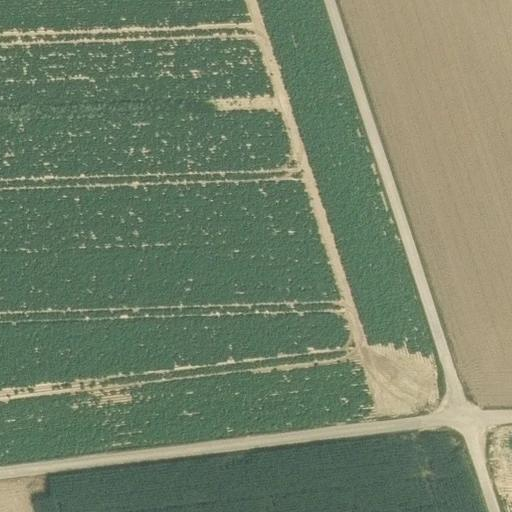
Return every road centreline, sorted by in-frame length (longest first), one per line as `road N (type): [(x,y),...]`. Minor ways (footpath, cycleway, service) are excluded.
road 1 (track): [(329,0),(494,511)]
road 2 (track): [(511,419),(0,478)]
